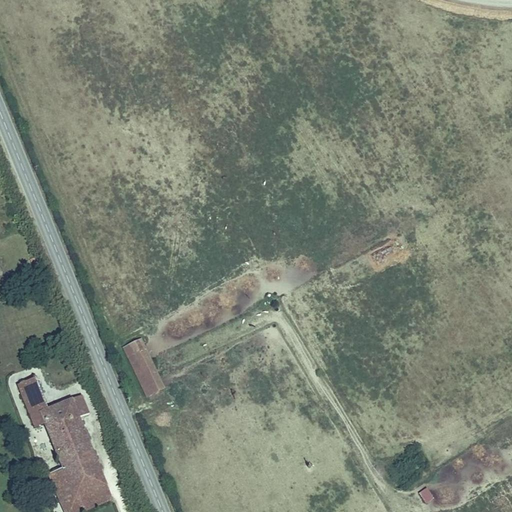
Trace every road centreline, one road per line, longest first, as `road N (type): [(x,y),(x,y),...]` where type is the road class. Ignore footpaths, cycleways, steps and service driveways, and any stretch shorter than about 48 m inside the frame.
road 1 (tertiary): [(0,112),(162,511)]
road 2 (track): [(275,317),(396,511)]
road 3 (track): [(372,474),(511,400)]
